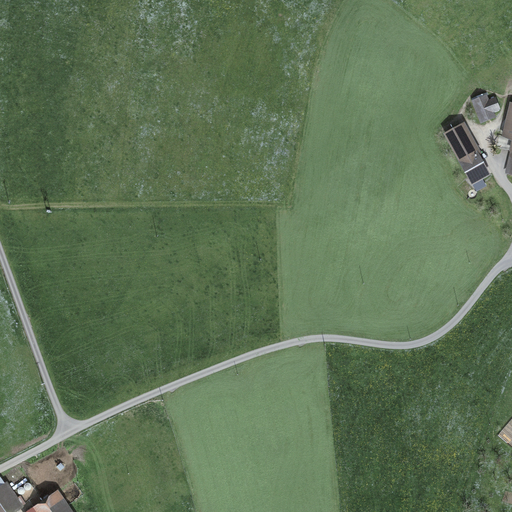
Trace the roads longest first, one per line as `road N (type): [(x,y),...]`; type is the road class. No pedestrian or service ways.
road 1 (track): [(0,469),(244,358),(307,340),(418,343),(441,333),(511,253)]
road 2 (track): [(67,434),(0,250)]
